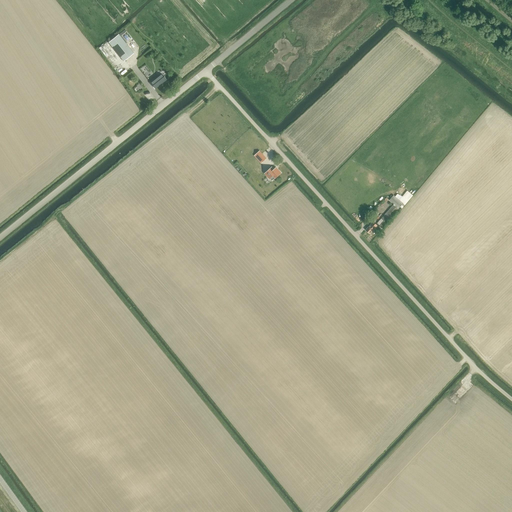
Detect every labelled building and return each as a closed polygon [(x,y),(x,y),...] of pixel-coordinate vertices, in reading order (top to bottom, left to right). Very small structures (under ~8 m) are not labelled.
[(119,34),(108,42),(123,61),(134,53),(119,34)] [(150,82),(155,89),(166,80),(161,74),(150,82)] [(260,151),(257,153),(260,157),(259,158),(263,162),(266,158),(260,151)] [(273,170),(271,167),(264,174),(271,181),(280,172),(275,168),(273,170)] [(394,195),(390,200),(399,208),(403,203),(394,195)] [(377,223),(382,227),(398,209),(393,205),(377,223)] [(377,228),(377,229),(379,227),(378,226),(379,226),(373,221),(366,230),(370,234),(373,230),(374,231),(377,228)]
